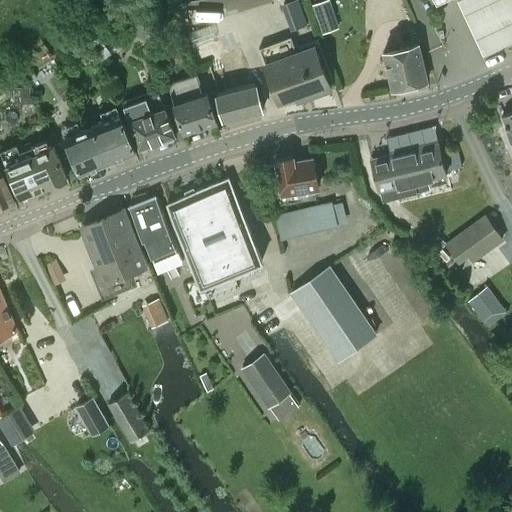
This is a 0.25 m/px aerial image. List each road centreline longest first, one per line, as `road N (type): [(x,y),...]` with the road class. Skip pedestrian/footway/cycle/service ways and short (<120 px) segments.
road 1 (secondary): [(0,229),(217,147),(392,113),(511,74)]
road 2 (unknown): [(273,265),(326,363),(364,353),(409,320)]
road 3 (unknown): [(237,142),(273,265)]
